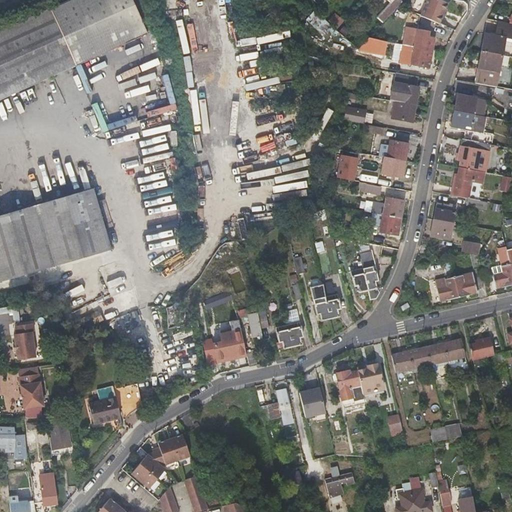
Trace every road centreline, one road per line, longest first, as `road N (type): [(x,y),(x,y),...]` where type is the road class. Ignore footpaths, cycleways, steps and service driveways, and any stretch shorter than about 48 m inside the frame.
road 1 (residential): [(74,511),(145,427),(226,383),(297,368),(380,332)]
road 2 (residential): [(484,1),(443,86),(410,253),(380,332)]
road 3 (unknown): [(0,136),(60,130),(84,141),(106,179),(140,299)]
road 4 (unknown): [(140,299),(191,263),(224,211),(221,80)]
road 5 (residential): [(511,302),(380,332)]
